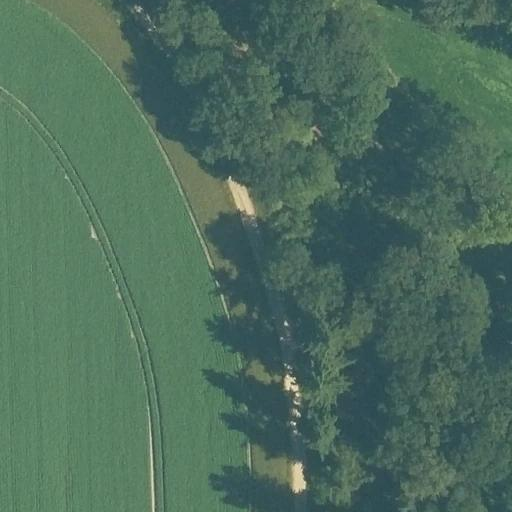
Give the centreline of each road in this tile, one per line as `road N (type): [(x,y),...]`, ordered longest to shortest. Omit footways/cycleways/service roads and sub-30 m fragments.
road 1 (track): [(301,511),(281,306),(259,237),(193,89),(127,0)]
road 2 (track): [(511,282),(277,0)]
road 3 (track): [(286,10),(225,79),(197,97)]
